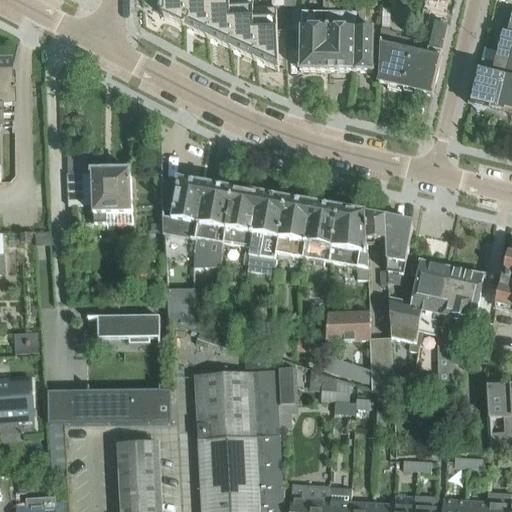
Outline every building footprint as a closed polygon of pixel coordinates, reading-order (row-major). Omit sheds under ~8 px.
[(159,0),(160,14),(164,20),(185,29),(183,0),(159,0)] [(183,0),(185,29),(208,40),(206,0),(183,0)] [(206,0),(208,40),(232,51),(228,0),(206,0)] [(230,0),(228,0),(232,51),(255,62),(251,0),(240,0),(230,0)] [(252,0),(251,0),(255,62),(279,73),(279,71),(276,10),(253,11),(252,0)] [(420,21),(428,23),(431,13),(423,11),(420,21)] [(327,74),(328,15),(302,14),(301,74),(327,74)] [(356,75),(357,15),(328,15),(327,74),(356,75)] [(366,33),(366,16),(357,15),(356,75),(374,75),(375,33),(366,33)] [(511,20),(509,34),(503,33),(496,64),(483,61),(471,108),(473,109),(476,113),(482,114),(486,112),(497,115),(511,50),(511,20)] [(432,98),(448,28),(436,25),(430,48),(414,45),(403,92),(404,92),(403,95),(418,99),(418,95),(432,98)] [(381,35),(380,86),(388,88),(387,91),(400,94),(401,91),(403,92),(414,45),(400,41),(400,38),(381,35)] [(511,50),(497,115),(508,117),(511,121),(511,50)] [(0,129),(10,129),(9,79),(7,79),(7,65),(0,65),(0,129)] [(92,176),(67,176),(67,208),(93,208),(93,227),(107,226),(107,222),(112,221),(112,217),(131,217),(130,174),(92,175),(92,176)] [(179,185),(163,182),(164,210),(174,212),(173,219),(164,218),(165,236),(197,242),(198,242),(207,188),(179,183),(179,185)] [(225,246),(234,193),(207,188),(198,242),(197,242),(195,254),(195,271),(221,270),(225,246)] [(251,251),(261,197),(234,193),(225,246),(250,251),(251,251)] [(278,256),(287,202),(261,197),(251,251),(250,251),(249,258),(250,258),(248,274),(275,278),(276,262),(277,256),(278,256)] [(305,260),(314,207),(287,202),(278,256),(305,260)] [(331,265),(340,211),(314,207),(305,260),(331,265)] [(368,244),(367,216),(340,211),(331,265),(358,269),(357,282),(369,284),(368,244)] [(387,243),(386,222),(386,219),(367,216),(368,244),(387,243)] [(400,224),(386,222),(387,243),(388,276),(389,286),(402,289),(404,278),(405,278),(413,228),(410,227),(410,224),(400,222),(400,224)] [(511,311),(511,249),(509,258),(508,263),(497,308),(511,311)] [(442,292),(447,270),(421,264),(410,311),(410,312),(424,315),(421,327),(419,334),(414,333),(412,345),(421,346),(419,355),(420,355),(424,336),(428,336),(428,338),(438,341),(437,330),(439,324),(435,323),(439,306),(442,307),(446,292),(442,292)] [(439,306),(435,323),(439,324),(437,330),(438,341),(438,361),(438,383),(438,390),(454,389),(453,341),(443,341),(443,335),(447,320),(475,326),(475,323),(485,283),(485,279),(447,270),(442,292),(446,292),(442,307),(439,306)] [(195,292),(167,292),(169,324),(170,324),(195,332),(195,292)] [(410,312),(410,311),(390,306),(392,341),(392,342),(411,346),(409,359),(418,361),(419,355),(421,346),(412,345),(414,333),(419,334),(421,327),(424,315),(410,312)] [(370,314),(328,316),(326,346),(370,344),(370,342),(371,342),(370,314)] [(149,342),(160,341),(160,320),(148,320),(148,317),(129,317),(129,320),(99,321),(99,342),(128,342),(128,346),(149,345),(149,342)] [(248,343),(272,344),(272,325),(248,325),(248,343)] [(200,336),(196,347),(230,358),(234,348),(200,336)] [(301,342),(300,354),(326,358),(326,347),(301,342)] [(272,344),(271,353),(298,354),(298,345),(272,344)] [(294,374),(276,375),(278,406),(296,405),(294,374)] [(319,374),(311,374),(310,393),(322,394),(321,403),(335,404),(336,395),(337,384),(338,380),(319,374)] [(283,511),(278,406),(276,375),(195,379),(202,511),(283,511)] [(497,382),(488,383),(490,421),(503,420),(504,436),(491,437),(492,454),(511,452),(511,394),(511,381),(511,388),(504,389),(498,389),(497,382)] [(438,398),(438,390),(438,383),(415,383),(415,388),(394,387),(395,397),(438,398)] [(31,384),(0,385),(0,419),(32,417),(32,420),(33,420),(31,384)] [(350,396),(336,395),(335,404),(349,405),(350,396)] [(169,429),(169,396),(68,397),(68,430),(169,429)] [(370,412),(371,403),(357,402),(356,412),(370,412)] [(386,429),(387,414),(377,414),(377,428),(386,429)] [(62,428),(50,429),(52,473),(65,472),(62,428)] [(156,511),(153,443),(117,445),(120,511),(156,511)] [(409,446),(408,457),(434,460),(435,449),(409,446)] [(511,469),(511,459),(499,459),(498,468),(511,469)] [(469,472),(469,462),(455,461),(455,471),(469,472)] [(483,472),(484,463),(469,462),(469,472),(483,472)] [(417,475),(418,465),(404,464),(403,474),(417,475)] [(432,475),(432,466),(418,465),(417,475),(432,475)] [(293,488),(293,502),(292,511),(328,511),(329,505),(330,490),(293,488)] [(350,511),(351,506),(351,491),(330,490),(329,505),(328,511),(350,511)] [(488,511),(509,511),(511,497),(489,496),(489,506),(488,511)] [(437,511),(439,499),(416,498),(415,510),(415,511),(437,511)] [(25,509),(15,510),(14,511),(66,511),(66,502),(54,503),(54,507),(39,508),(38,503),(25,505),(25,509)] [(466,511),(467,504),(444,503),(443,511),(466,511)]
